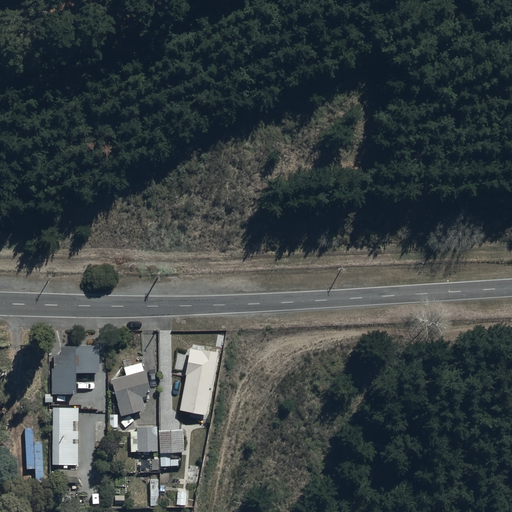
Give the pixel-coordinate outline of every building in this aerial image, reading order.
[(99,374),(99,346),(50,347),(51,394),(44,394),(44,404),(50,404),(50,405),(55,405),(55,401),(53,401),(53,396),(77,395),(76,374),(99,374)] [(218,353),(189,350),(179,412),(207,417),(218,353)] [(126,376),(111,380),(121,417),(146,410),(142,398),(152,395),(145,371),(144,371),(141,363),(123,368),(126,376)] [(79,409),(53,409),(52,465),(63,466),(63,469),(67,469),(67,466),(76,466),(76,467),(78,467),(79,409)] [(117,415),(109,415),(109,431),(117,431),(117,415)] [(137,426),(137,452),(158,452),(157,425),(137,426)] [(170,460),(169,454),(183,453),(182,430),(159,431),(160,467),(178,467),(178,460),(170,460)] [(158,460),(139,460),(139,472),(158,472),(158,460)] [(197,466),(189,466),(189,483),(196,484),(197,466)] [(78,470),(53,471),(53,484),(78,484),(78,470)] [(186,492),(177,492),(177,506),(186,506),(186,492)] [(71,497),(49,497),(49,510),(71,510),(71,497)]
